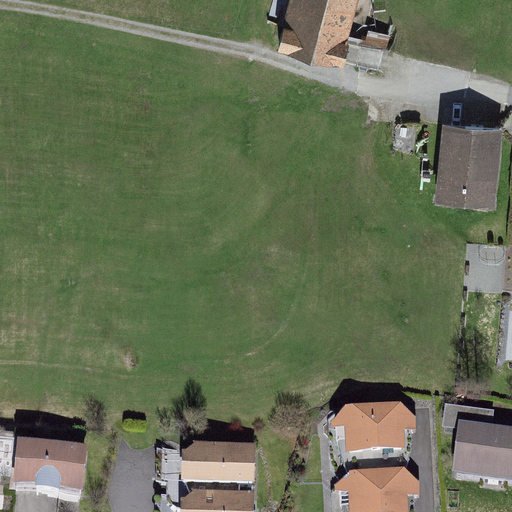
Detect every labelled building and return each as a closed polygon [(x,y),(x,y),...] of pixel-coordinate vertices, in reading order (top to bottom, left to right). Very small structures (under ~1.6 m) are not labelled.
[(334,63),(350,0),(284,0),(272,46),(334,63)] [(490,204),(499,127),(441,121),(432,197),(490,204)] [(329,422),(329,428),(343,427),(344,449),(402,446),(402,427),(417,427),(416,417),(400,403),(342,406),(329,422)] [(511,431),(496,429),(498,413),(445,406),(443,423),(458,425),(452,471),(511,478),(511,431)] [(79,454),(8,446),(3,493),(74,501),(79,454)] [(174,450),(173,487),(248,490),(249,453),(174,450)] [(332,488),(332,494),(345,493),(346,511),(404,511),(405,511),(404,493),(419,492),(418,482),(403,469),(344,472),(332,488)] [(173,499),(172,511),(248,511),(249,502),(173,499)]
